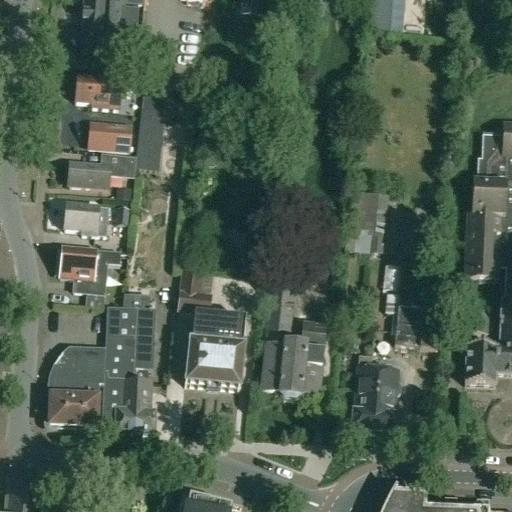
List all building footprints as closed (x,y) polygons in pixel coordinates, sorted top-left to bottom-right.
[(85,0),(85,4),(83,4),(80,38),(83,38),(81,57),(114,60),(118,13),(119,13),(120,0),(85,0)] [(261,18),(263,7),(241,5),(240,15),(261,18)] [(77,82),(75,108),(92,110),(92,114),(106,115),(106,114),(117,115),(119,87),(109,86),(109,85),(77,82)] [(279,141),(282,115),(252,112),(249,138),(279,141)] [(166,140),(165,126),(146,127),(147,140),(166,140)] [(88,153),(128,157),(130,133),(90,129),(88,153)] [(511,129),(502,129),(502,141),(481,140),(480,164),(477,164),(476,188),(472,188),(470,221),(466,220),(463,285),(497,286),(497,282),(505,282),(503,305),(501,305),(499,353),(466,352),(464,390),(495,392),(495,380),(511,380),(511,129)] [(69,168),(67,192),(108,195),(109,182),(122,183),(123,173),(134,174),(135,163),(100,160),(99,170),(69,168)] [(427,200),(441,202),(442,193),(428,191),(427,200)] [(95,242),(106,243),(108,214),(66,210),(63,236),(81,238),(81,241),(95,242)] [(116,214),(115,230),(127,231),(128,215),(116,214)] [(403,221),(400,260),(429,263),(430,253),(424,252),(427,223),(403,221)] [(383,239),(371,238),(369,258),(381,259),(383,239)] [(62,253),(59,283),(74,285),(73,297),(104,300),(107,270),(119,271),(120,258),(62,253)] [(394,352),(434,356),(439,308),(425,306),(428,274),(402,271),(394,352)] [(176,318),(207,322),(210,302),(198,300),(201,279),(181,276),(176,318)] [(278,402),(282,406),(293,408),(298,404),(298,402),(317,404),(322,357),(321,357),(324,331),(303,328),(300,353),(287,352),(294,289),(270,286),(263,353),(265,353),(260,398),(278,400),(278,402)] [(127,330),(137,330),(137,315),(106,313),(105,355),(103,385),(134,387),(134,374),(135,374),(136,339),(127,338),(127,330)] [(142,375),(152,375),(155,315),(137,315),(137,330),(127,330),(127,338),(136,339),(135,374),(142,375)] [(486,340),(488,318),(470,317),(469,339),(486,340)] [(239,396),(239,394),(238,394),(242,356),(243,357),(243,353),(240,353),(240,354),(217,352),(219,335),(190,332),(188,347),(187,347),(187,351),(188,351),(184,388),(183,388),(183,391),(186,392),(186,391),(236,396),(239,396)] [(72,359),(50,385),(48,430),(95,432),(97,387),(103,388),(103,385),(105,355),(69,353),(67,355),(72,359)] [(394,438),(393,438),(395,419),(394,419),(395,402),(399,399),(400,391),(397,388),(398,377),(396,377),(393,374),(384,373),(381,376),(370,375),(371,363),(358,362),(356,373),(353,416),(352,416),(350,436),(393,440),(394,438)] [(100,431),(100,433),(114,433),(114,437),(119,438),(120,432),(121,432),(121,425),(121,424),(122,423),(124,423),(127,423),(128,415),(122,415),(123,405),(133,406),(134,387),(103,385),(103,388),(101,431),(100,431)] [(153,439),(154,419),(154,417),(150,416),(151,387),(142,387),(134,387),(133,406),(123,405),(122,415),(128,415),(127,423),(124,423),(122,423),(121,424),(121,425),(121,432),(120,432),(119,438),(153,439)] [(34,511),(36,499),(44,499),(46,481),(6,478),(3,511),(34,511)]
